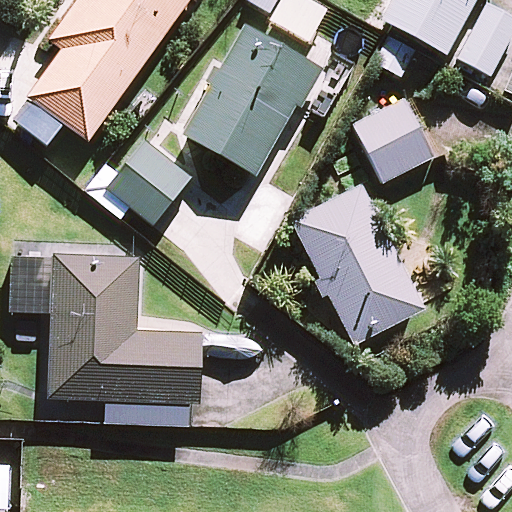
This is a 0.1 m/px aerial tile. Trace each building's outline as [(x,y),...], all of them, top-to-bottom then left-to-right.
[(189,0),(75,0),(47,40),(60,49),(25,98),(87,142),(189,0)] [(246,0),(245,2),(269,15),(277,0),(246,0)] [(325,10),(306,0),(277,0),(267,19),(308,41),(325,10)] [(474,0),(390,0),(380,18),(444,54),(474,0)] [(456,59),(489,77),(511,35),(511,19),(486,5),(456,59)] [(322,70),(242,25),(217,68),(212,66),(204,80),(208,83),(180,132),(254,175),(295,105),(300,108),(322,70)] [(433,157),(403,99),(352,125),(382,183),(433,157)] [(189,178),(143,141),(104,189),(151,226),(189,178)] [(424,309),(361,184),(289,220),(318,278),(313,281),(321,297),(326,294),(352,345),(424,309)] [(50,314),(47,398),(198,403),(200,333),(136,331),(139,257),(52,254),(52,258),(50,314)] [(9,313),(50,314),(52,258),(11,256),(9,313)]
